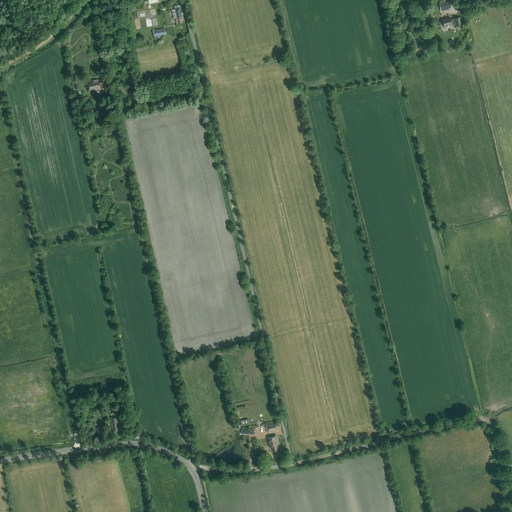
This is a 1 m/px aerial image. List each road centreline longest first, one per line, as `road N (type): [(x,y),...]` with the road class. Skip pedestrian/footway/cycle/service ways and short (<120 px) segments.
road 1 (track): [(189,468),(117,122)]
road 2 (track): [(511,506),(494,431),(478,419),(291,463)]
road 3 (tertiary): [(0,462),(139,444),(189,468)]
